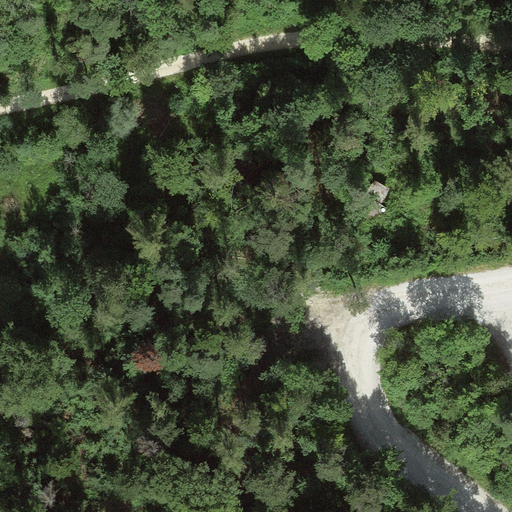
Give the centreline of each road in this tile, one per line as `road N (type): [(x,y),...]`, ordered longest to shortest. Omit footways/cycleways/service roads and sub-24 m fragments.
road 1 (track): [(0,112),(271,43),(345,33),(511,41)]
road 2 (track): [(482,511),(383,429),(357,384),(356,342),(375,308),(412,292),(511,281)]
road 3 (track): [(271,43),(29,0)]
